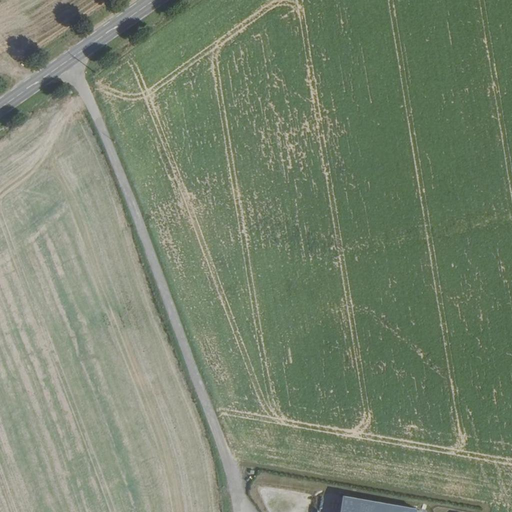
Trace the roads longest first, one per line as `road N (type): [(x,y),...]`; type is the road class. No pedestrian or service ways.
road 1 (track): [(242,511),(74,54)]
road 2 (secondary): [(0,107),(153,0)]
